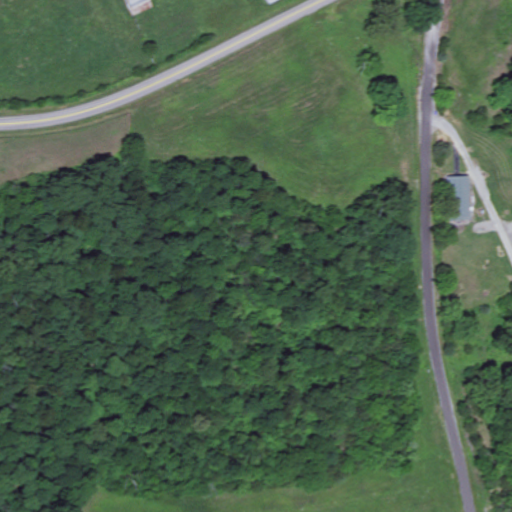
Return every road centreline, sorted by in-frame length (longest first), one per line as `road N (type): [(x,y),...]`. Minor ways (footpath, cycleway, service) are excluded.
road 1 (residential): [(474,511),(448,392),(432,258),(430,104),(439,0)]
road 2 (secondary): [(325,0),(135,93),(46,120),(0,124)]
